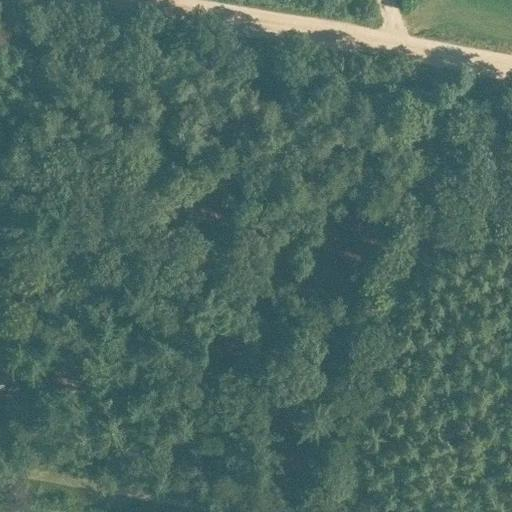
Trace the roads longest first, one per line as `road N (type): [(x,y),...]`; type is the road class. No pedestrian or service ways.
road 1 (track): [(511,62),(253,17)]
road 2 (track): [(168,511),(47,490)]
